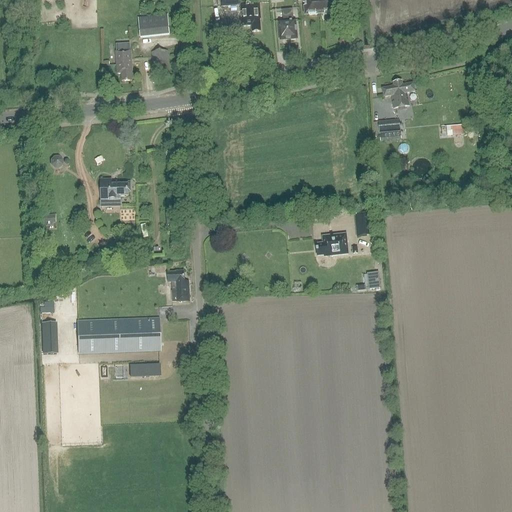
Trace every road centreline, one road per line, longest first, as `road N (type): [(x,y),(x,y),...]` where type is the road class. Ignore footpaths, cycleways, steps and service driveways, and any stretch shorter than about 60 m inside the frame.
road 1 (unclassified): [(215,511),(187,98)]
road 2 (secondary): [(187,98),(511,26)]
road 3 (secondary): [(0,118),(187,98)]
road 4 (track): [(188,111),(152,141),(157,245)]
